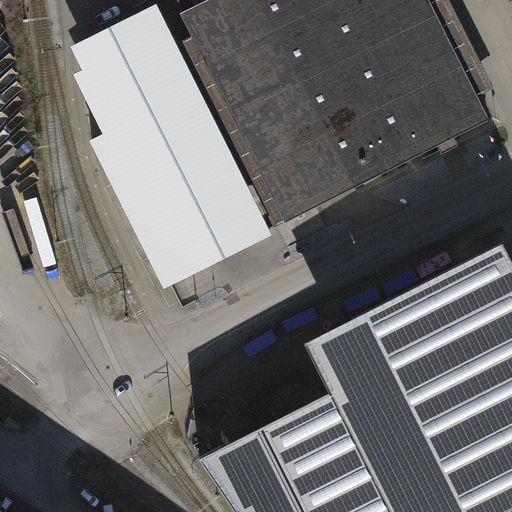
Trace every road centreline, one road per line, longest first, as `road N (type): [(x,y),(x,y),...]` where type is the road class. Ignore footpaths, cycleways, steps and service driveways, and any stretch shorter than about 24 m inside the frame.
road 1 (unclassified): [(511,180),(102,386),(54,443),(48,470),(64,511)]
road 2 (track): [(111,381),(0,187)]
